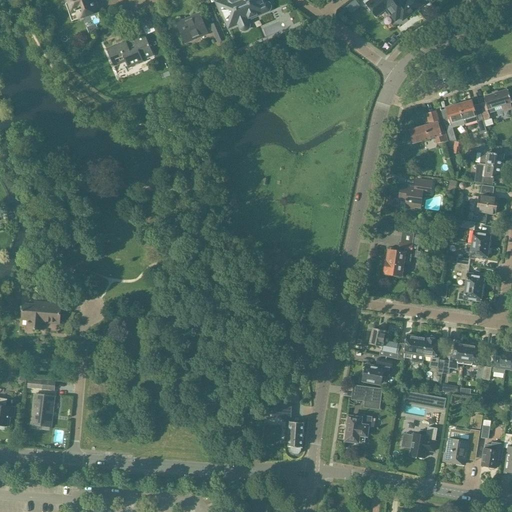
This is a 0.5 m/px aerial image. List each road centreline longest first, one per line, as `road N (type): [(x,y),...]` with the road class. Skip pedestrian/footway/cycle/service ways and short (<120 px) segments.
road 1 (tertiary): [(308,469),(75,458)]
road 2 (residential): [(339,299),(382,105),(397,76)]
road 3 (tertiary): [(511,503),(308,469)]
road 4 (residential): [(308,469),(339,299)]
road 5 (residential): [(339,299),(498,325)]
road 6 (residential): [(75,458),(86,310)]
road 7 (residential): [(397,76),(508,1)]
